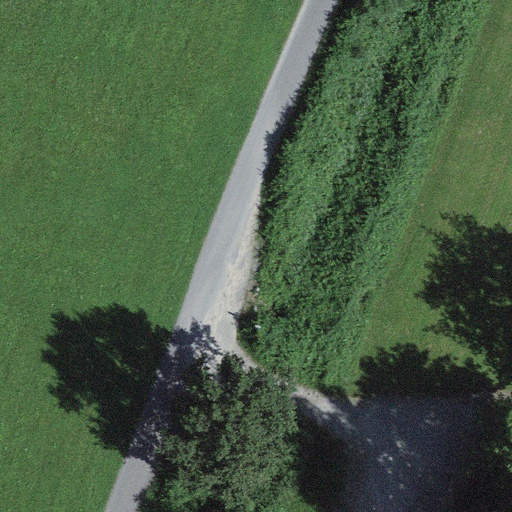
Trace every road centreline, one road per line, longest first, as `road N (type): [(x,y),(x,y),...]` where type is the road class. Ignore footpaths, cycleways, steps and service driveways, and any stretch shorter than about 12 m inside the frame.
road 1 (track): [(129,511),(330,0)]
road 2 (track): [(511,405),(351,418),(192,354)]
